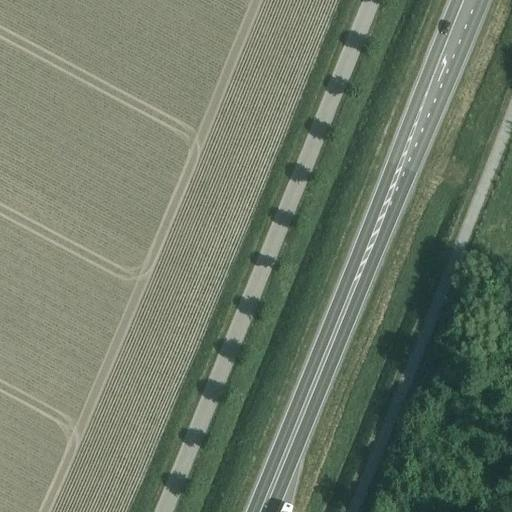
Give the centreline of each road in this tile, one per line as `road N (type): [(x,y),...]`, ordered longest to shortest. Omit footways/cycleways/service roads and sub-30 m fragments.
road 1 (unclassified): [(158,511),(370,0)]
road 2 (trunk): [(257,511),(469,0)]
